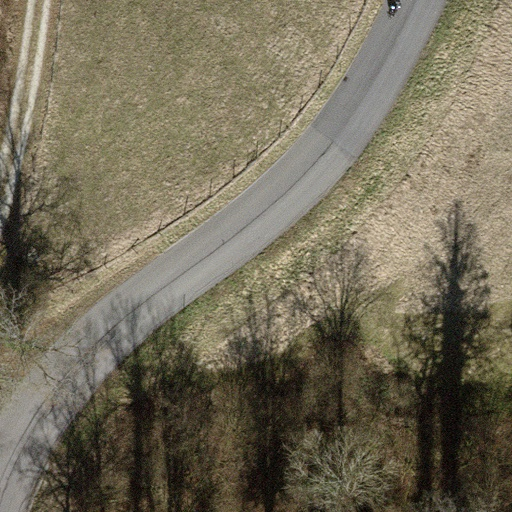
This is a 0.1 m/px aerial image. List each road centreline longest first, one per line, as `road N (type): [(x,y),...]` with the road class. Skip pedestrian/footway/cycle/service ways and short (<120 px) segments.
road 1 (unclassified): [(412,0),(304,172),(52,382),(0,478)]
road 2 (track): [(0,199),(45,0)]
